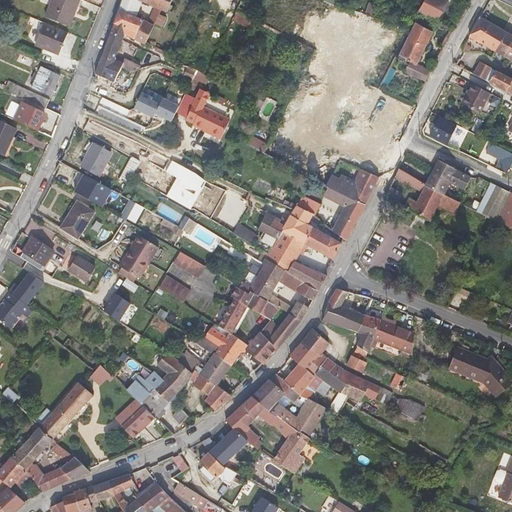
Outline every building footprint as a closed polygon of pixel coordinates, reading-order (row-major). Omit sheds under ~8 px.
[(70,27),(80,0),(51,0),(45,16),(70,27)] [(144,0),(143,2),(138,0),(122,0),(114,24),(137,34),(139,30),(150,35),(155,24),(162,27),(167,18),(160,15),(162,10),(167,12),(172,0),(144,0)] [(419,11),(438,21),(449,2),(445,0),(420,0),(424,2),(419,11)] [(511,35),(481,17),(470,37),(504,56),(511,41),(511,35)] [(59,56),(68,33),(45,23),(38,37),(47,41),(43,49),(59,56)] [(405,72),(426,81),(430,71),(417,64),(434,32),(416,23),(399,56),(410,62),(405,72)] [(137,34),(114,24),(96,74),(114,82),(124,63),(115,59),(125,34),(134,39),(137,34)] [(357,145),(384,92),(379,89),(369,84),(385,51),(338,27),(282,139),(329,163),(342,137),(357,145)] [(139,30),(137,34),(134,39),(146,45),(147,42),(150,35),(139,30)] [(47,41),(38,37),(35,46),(43,49),(47,41)] [(511,41),(504,56),(511,60),(511,77),(511,79),(496,70),(489,83),(506,91),(511,94),(511,41)] [(57,60),(59,56),(43,49),(42,53),(57,60)] [(489,75),(492,69),(480,62),(473,74),(488,82),(491,76),(489,75)] [(41,67),(38,74),(34,82),(32,87),(51,96),(60,76),(41,67)] [(391,68),(383,84),(388,87),(397,70),(391,68)] [(5,89),(46,108),(50,99),(9,80),(6,85),(5,89)] [(203,123),(212,105),(205,102),(212,89),(203,84),(196,98),(188,114),(195,118),(195,119),(203,123)] [(490,93),(473,84),(470,91),(464,104),(480,112),(490,93)] [(464,104),(470,91),(468,90),(461,103),(464,104)] [(132,115),(151,124),(153,120),(157,111),(148,107),(150,104),(139,99),(132,115)] [(15,120),(38,130),(46,114),(23,103),(15,120)] [(153,120),(169,127),(176,113),(160,105),(157,111),(153,120)] [(232,116),(212,105),(203,123),(210,127),(209,128),(222,135),(232,116)] [(457,125),(439,116),(430,135),(448,144),(457,125)] [(0,153),(4,156),(13,137),(17,129),(0,120),(0,153)] [(461,139),(468,142),(473,133),(466,130),(461,139)] [(473,149),(479,136),(473,133),(468,142),(466,146),(473,149)] [(17,139),(13,137),(4,156),(9,158),(17,139)] [(130,142),(123,153),(132,157),(132,158),(139,146),(130,142)] [(111,154),(94,144),(82,166),(100,175),(111,154)] [(148,148),(139,145),(139,146),(132,158),(140,162),(148,148)] [(132,158),(132,157),(120,179),(128,184),(132,177),(140,162),(132,158)] [(457,170),(459,166),(441,157),(427,184),(445,194),(451,182),(465,190),(471,178),(471,177),(457,170)] [(460,202),(445,194),(427,184),(399,168),(395,177),(423,192),(418,202),(410,198),(405,207),(430,221),(438,205),(454,214),(460,202)] [(328,187),(365,206),(379,177),(360,169),(355,180),(342,174),(340,179),(332,175),(326,186),(328,187)] [(84,174),(75,192),(102,207),(112,190),(84,174)] [(499,187),(491,183),(488,189),(496,193),(499,187)] [(340,215),(356,223),(365,206),(328,187),(323,197),(344,207),(340,215)] [(402,194),(390,187),(385,196),(397,203),(402,194)] [(511,193),(499,187),(496,193),(509,199),(511,193)] [(496,193),(488,189),(477,211),(486,215),(498,222),(507,202),(509,199),(496,193)] [(298,206),(314,214),(315,214),(320,205),(303,196),(298,206)] [(77,201),(61,227),(60,227),(78,238),(95,212),(77,201)] [(511,205),(507,202),(498,222),(511,228),(511,205)] [(305,244),(313,227),(308,225),(314,214),(298,206),(296,209),(292,216),(290,215),(285,225),(282,231),(305,244)] [(278,239),(282,231),(285,225),(280,223),(281,220),(267,213),(259,229),(264,232),(278,239)] [(332,231),(344,239),(346,240),(356,223),(340,215),(332,231)] [(255,233),(240,224),(235,233),(250,243),(255,233)] [(267,259),(319,291),(327,276),(325,275),(296,261),(305,244),(333,259),(342,243),(313,227),(305,244),(282,231),(278,239),(270,254),(267,259)] [(257,246),(270,254),(278,239),(264,232),(257,246)] [(130,251),(149,263),(158,247),(139,235),(130,251)] [(33,237),(20,257),(43,271),(51,259),(49,258),(54,251),(33,237)] [(251,267),(256,259),(226,242),(224,246),(228,248),(226,252),(251,267)] [(139,278),(149,263),(130,251),(120,266),(122,267),(137,277),(139,278)] [(198,278),(205,266),(179,251),(172,263),(198,278)] [(91,274),(97,278),(102,271),(78,256),(74,264),(91,274)] [(281,308),(302,321),(309,308),(298,300),(294,307),(272,294),(279,281),(313,300),(319,291),(267,259),(264,264),(256,259),(251,267),(239,287),(249,294),(251,291),(281,308)] [(91,274),(74,264),(70,270),(87,281),(91,274)] [(134,282),(137,277),(122,267),(119,273),(134,282)] [(16,284),(10,292),(28,305),(44,284),(30,273),(20,287),(16,284)] [(158,286),(184,303),(192,290),(165,274),(158,286)] [(458,286),(455,291),(466,296),(469,291),(458,286)] [(271,320),(281,308),(251,291),(249,294),(239,287),(238,287),(232,296),(235,298),(219,326),(229,333),(232,335),(248,307),(271,320)] [(359,328),(365,315),(342,306),(349,292),(337,289),(329,301),(323,320),(345,327),(346,324),(359,328)] [(10,292),(9,291),(4,298),(6,300),(0,307),(0,319),(12,328),(24,313),(28,317),(34,310),(28,305),(10,292)] [(116,294),(105,311),(120,321),(131,304),(116,294)] [(261,332),(278,349),(302,321),(281,308),(271,320),(261,332)] [(374,339),(381,320),(365,315),(359,328),(358,332),(363,334),(357,346),(368,351),(374,339)] [(374,339),(413,354),(415,333),(381,320),(374,339)] [(358,332),(359,328),(346,324),(345,327),(358,332)] [(215,353),(232,365),(241,352),(246,351),(249,347),(232,335),(229,333),(226,337),(216,330),(212,327),(205,337),(220,347),(215,353)] [(301,394),(309,399),(313,392),(315,393),(316,391),(324,397),(331,387),(341,393),(341,392),(361,402),(364,396),(374,398),(388,405),(394,393),(381,387),(353,374),(348,384),(342,381),(338,378),(343,369),(344,369),(322,353),(329,343),(313,329),(301,343),(290,356),(300,364),(285,381),(301,394)] [(246,351),(263,364),(264,365),(278,349),(261,332),(249,347),(246,351)] [(195,370),(217,385),(232,365),(215,353),(220,347),(205,337),(194,339),(195,342),(213,355),(206,366),(201,362),(187,351),(179,361),(193,373),(195,370)] [(168,353),(178,360),(183,353),(166,341),(160,348),(167,352),(168,353)] [(485,361),(486,359),(458,347),(449,369),(484,383),(496,397),(511,383),(511,379),(495,360),(489,365),(485,361)] [(213,408),(216,410),(231,395),(230,394),(217,385),(195,370),(193,373),(179,361),(178,360),(168,353),(158,365),(168,374),(163,379),(154,371),(153,373),(178,392),(190,379),(194,382),(193,385),(205,393),(209,395),(205,400),(205,401),(213,408)] [(349,366),(363,372),(368,362),(353,356),(349,366)] [(488,359),(486,359),(485,361),(489,365),(495,360),(491,356),(488,359)] [(102,364),(91,375),(100,384),(110,373),(102,364)] [(414,368),(410,377),(421,383),(425,374),(414,368)] [(353,374),(343,369),(338,378),(342,381),(348,384),(353,374)] [(121,384),(125,388),(137,399),(144,406),(155,416),(178,392),(153,373),(145,380),(139,375),(134,381),(129,376),(121,384)] [(402,390),(408,378),(396,373),(390,385),(402,390)] [(308,437),(326,409),(309,399),(301,394),(285,381),(276,374),(253,396),(277,417),(308,437)] [(53,439),(63,428),(93,395),(79,382),(52,413),(47,409),(34,423),(39,428),(53,439)] [(155,417),(158,420),(179,399),(178,392),(155,416),(155,417)] [(309,442),(311,439),(308,437),(277,417),(253,396),(226,420),(235,428),(249,442),(255,447),(260,450),(262,447),(260,446),(262,442),(258,439),(259,438),(248,427),(259,415),(271,425),(273,424),(288,439),(274,460),(295,473),(305,459),(310,463),(319,449),(309,442)] [(137,399),(126,409),(133,416),(144,406),(137,399)] [(426,407),(411,399),(399,399),(394,408),(419,421),(426,407)] [(144,406),(133,416),(145,427),(155,417),(155,416),(144,406)] [(180,425),(183,423),(188,416),(181,408),(172,416),(180,425)] [(116,420),(123,427),(133,416),(126,409),(116,420)] [(135,438),(145,427),(133,416),(123,427),(135,438)] [(31,427),(36,431),(39,428),(34,423),(30,419),(23,427),(27,431),(31,427)] [(39,428),(36,431),(12,457),(25,470),(32,478),(42,491),(71,479),(90,472),(74,457),(60,445),(53,439),(39,428)] [(53,439),(60,445),(70,434),(63,428),(53,439)] [(249,442),(235,428),(216,446),(210,438),(203,443),(210,451),(224,465),(235,472),(239,467),(228,461),(244,446),(251,452),(255,447),(249,442)] [(224,465),(210,451),(200,461),(204,465),(199,471),(211,482),(216,478),(231,485),(233,480),(240,484),(244,476),(235,472),(224,465)] [(11,487),(11,488),(15,483),(21,489),(32,478),(25,470),(12,457),(4,465),(0,469),(0,477),(4,481),(11,487)] [(511,468),(509,467),(507,472),(508,472),(498,498),(511,502),(511,468)] [(125,511),(149,511),(150,511),(138,498),(129,506),(120,493),(135,484),(130,474),(106,482),(115,496),(122,507),(123,509),(125,511)] [(115,496),(106,482),(94,486),(98,499),(99,501),(115,496)] [(202,511),(221,511),(223,510),(179,482),(174,491),(203,510),(202,511)] [(186,511),(170,496),(157,483),(137,497),(138,498),(150,511),(158,505),(166,511),(186,511)] [(98,499),(94,486),(87,488),(74,492),(75,493),(63,497),(64,500),(68,511),(76,511),(84,510),(92,508),(91,502),(98,499)] [(0,507),(4,511),(15,511),(26,503),(8,487),(0,495),(0,507)] [(356,511),(332,496),(324,509),(328,511),(356,511)] [(262,498),(253,511),(277,511),(279,508),(262,498)] [(68,511),(64,500),(51,507),(54,511),(68,511)]
